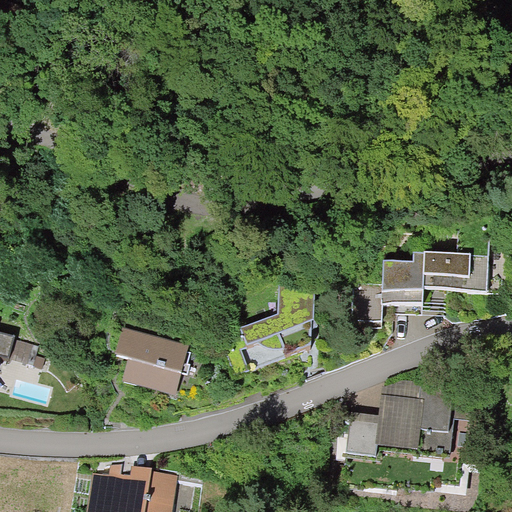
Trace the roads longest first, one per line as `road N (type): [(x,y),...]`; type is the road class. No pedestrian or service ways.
road 1 (residential): [(0,123),(214,212),(511,158)]
road 2 (residential): [(0,440),(88,447),(171,437),(511,331)]
